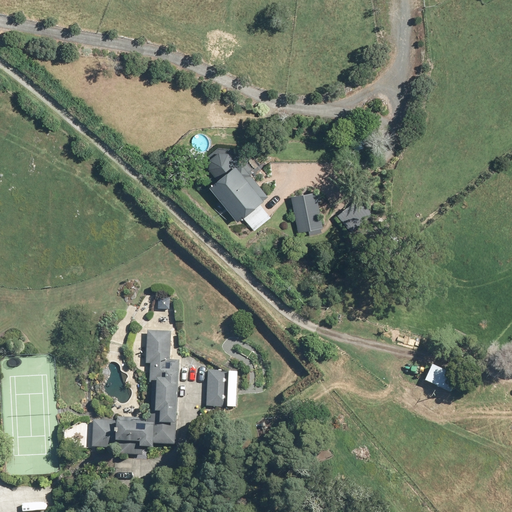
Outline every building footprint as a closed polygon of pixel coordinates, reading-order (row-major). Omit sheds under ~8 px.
[(211,176),(204,184),(234,220),(240,216),(253,233),(269,220),(256,204),(265,196),(248,175),(252,171),(241,157),(234,163),(234,161),(234,160),(233,158),(232,157),(231,156),(230,154),(229,153),(228,152),(227,152),(225,151),(224,150),(222,150),(221,150),(219,150),(217,150),(216,150),(214,151),(213,152),(212,152),(210,153),(209,154),(208,156),(207,157),(206,158),(206,160),(206,161),(205,163),(205,165),(205,166),(206,168),(206,169),(207,171),(208,172),(208,173),(211,176)] [(288,195),(295,231),(306,229),(307,235),(323,232),(314,190),(288,195)] [(369,211),(356,196),(335,215),(347,229),(369,211)] [(89,448),(111,449),(116,449),(116,453),(145,454),(145,445),(150,446),(150,442),(173,443),(177,359),(167,359),(168,331),(145,330),(143,363),(149,364),(148,382),(151,382),(149,421),(90,419),(89,448)] [(428,362),(420,379),(450,393),(458,375),(428,362)] [(237,371),(205,369),(203,406),(236,407),(237,371)]
